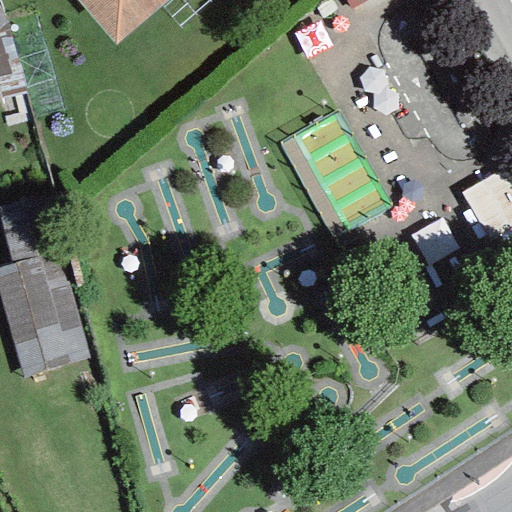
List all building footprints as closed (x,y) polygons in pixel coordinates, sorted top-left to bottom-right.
[(75,0),(115,47),(168,0),(75,0)] [(344,0),(349,9),(366,0),(344,0)] [(0,8),(0,25),(6,21),(8,19),(0,8)] [(0,98),(24,93),(6,21),(0,25),(0,98)] [(511,185),(503,169),(460,193),(487,239),(511,225),(511,185)] [(23,201),(0,206),(0,227),(8,261),(36,255),(23,201)] [(441,218),(409,236),(427,267),(458,249),(441,218)] [(0,267),(0,303),(23,379),(89,358),(56,250),(0,267)]
